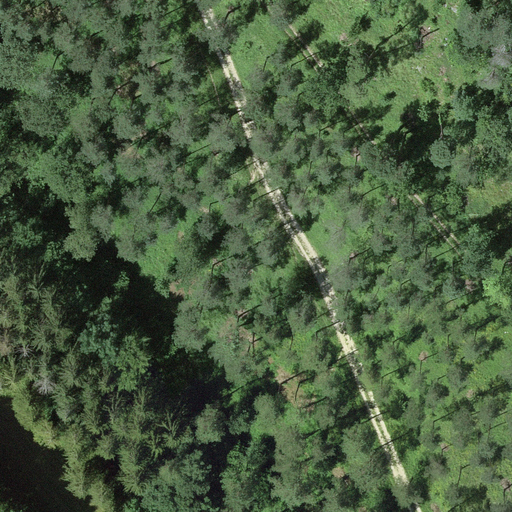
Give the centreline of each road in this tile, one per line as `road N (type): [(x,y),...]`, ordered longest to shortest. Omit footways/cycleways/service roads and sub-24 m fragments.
road 1 (track): [(195,0),(233,78),(273,193),(316,268),(421,511)]
road 2 (track): [(511,307),(268,0)]
